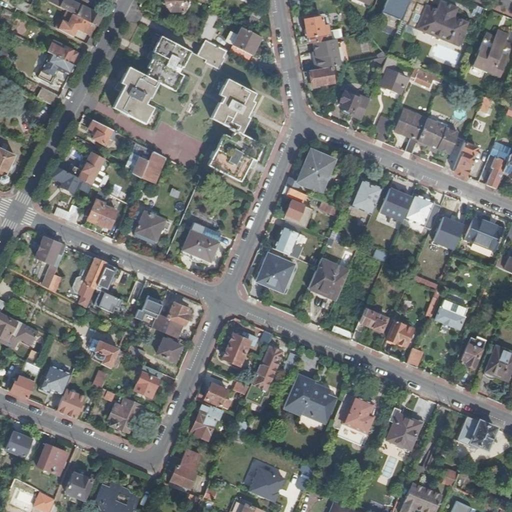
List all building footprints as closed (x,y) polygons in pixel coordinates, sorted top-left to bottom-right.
[(28,11),(31,6),(20,0),(19,0),(16,7),(27,13),(28,11)] [(96,26),(101,16),(91,11),(96,0),(79,0),(76,5),(67,0),(49,0),(49,2),(73,14),(96,26)] [(164,0),(163,2),(170,13),(182,12),(188,1),(187,0),(164,0)] [(401,22),(409,2),(405,0),(387,0),(382,14),(401,22)] [(428,1),(426,0),(410,0),(409,2),(401,22),(409,25),(408,27),(459,48),(469,24),(454,18),(458,9),(446,4),(444,9),(438,6),(436,11),(426,6),(428,1)] [(4,7),(0,15),(0,27),(4,19),(13,23),(17,14),(4,7)] [(270,26),(268,16),(254,9),(248,21),(262,29),(265,23),(270,26)] [(208,10),(195,35),(205,40),(207,42),(214,29),(211,28),(217,15),(208,10)] [(93,32),(96,26),(73,14),(69,22),(66,21),(65,23),(91,36),(93,32)] [(332,40),(330,32),(329,23),(331,23),(330,17),(326,14),(319,15),(319,14),(314,15),(315,19),(304,20),(306,29),(305,29),(304,31),(304,35),(305,36),(305,37),(297,38),(298,46),(313,43),(332,40)] [(370,27),(367,26),(365,31),(367,34),(386,58),(392,45),(389,43),(388,46),(378,34),(376,35),(370,27)] [(250,32),(242,28),(232,46),(251,56),(260,37),(250,32)] [(337,39),(344,38),(343,29),(330,32),(332,40),(337,39)] [(113,108),(145,125),(153,109),(146,105),(149,99),(150,99),(159,83),(175,91),(183,76),(178,73),(181,67),(183,68),(191,52),(160,36),(149,59),(151,60),(148,68),(150,69),(147,77),(128,68),(116,90),(121,93),(113,108)] [(497,43),(504,46),(506,42),(495,38),(492,45),(483,41),(481,47),(493,51),(497,43)] [(342,65),(337,39),(332,40),(313,43),(314,52),(316,52),(316,56),(316,60),(314,60),(315,70),(330,67),(342,65)] [(221,56),(224,50),(207,42),(205,40),(197,56),(206,60),(205,63),(219,70),(225,58),(221,56)] [(75,66),(80,56),(53,42),(47,52),(50,53),(75,66)] [(502,51),(504,46),(497,43),(493,51),(481,47),(472,67),(499,79),(509,54),(502,51)] [(72,72),(75,66),(50,53),(41,71),(54,78),(58,70),(70,76),(72,72)] [(383,66),(386,58),(373,60),(374,62),(383,66)] [(393,72),(397,62),(386,58),(383,66),(380,72),(384,74),(379,85),(400,94),(406,78),(393,72)] [(315,70),(310,71),(310,72),(310,73),(311,79),(312,79),(313,86),(334,83),(333,76),(332,76),(330,67),(315,70)] [(51,84),(54,78),(41,71),(38,77),(51,84)] [(430,88),(433,81),(417,74),(414,81),(430,88)] [(255,94),(227,79),(218,95),(223,98),(220,104),(219,103),(211,118),(229,128),(228,129),(231,130),(230,131),(234,132),(231,138),(224,135),(208,166),(240,182),(248,167),(252,168),(263,146),(241,134),(252,112),(250,110),(254,103),(251,101),(255,94)] [(42,87),(36,97),(54,106),(57,101),(59,96),(42,87)] [(350,115),(361,119),(368,101),(359,97),(358,99),(352,96),(354,92),(345,88),(339,102),(343,104),(341,109),(343,109),(342,112),(348,114),(349,112),(351,113),(350,115)] [(491,101),(484,97),(478,111),(486,114),(491,101)] [(416,143),(426,120),(403,111),(395,132),(410,138),(404,152),(411,155),(416,143)] [(384,143),(393,122),(381,117),(376,130),(380,132),(376,140),(384,143)] [(436,124),(426,119),(426,120),(416,143),(427,147),(428,148),(428,146),(437,149),(449,154),(458,134),(446,128),(447,125),(437,121),(436,124)] [(112,141),(116,132),(92,120),(88,129),(96,133),(93,139),(105,145),(108,139),(112,141)] [(453,172),(465,177),(477,149),(465,144),(453,172)] [(149,159),(152,151),(144,147),(141,154),(149,159)] [(0,180),(2,183),(6,181),(6,177),(5,176),(14,155),(0,148),(0,180)] [(155,184),(165,158),(152,151),(149,159),(148,161),(140,179),(141,179),(155,184)] [(320,191),(334,161),(312,151),(298,182),(320,191)] [(74,167),(70,174),(90,185),(91,186),(97,189),(102,191),(109,177),(105,174),(111,163),(104,159),(92,153),(82,171),(74,167)] [(511,155),(509,155),(506,162),(502,173),(508,176),(508,177),(509,177),(510,179),(511,179),(511,155)] [(448,156),(445,167),(451,168),(454,157),(448,156)] [(132,174),(140,179),(148,161),(140,158),(132,174)] [(502,173),(506,162),(495,158),(491,168),(493,169),(486,185),(495,189),(502,173)] [(76,187),(88,193),(91,186),(90,185),(70,174),(57,168),(52,178),(62,183),(61,187),(73,193),(76,187)] [(372,215),(383,189),(361,180),(350,206),(372,215)] [(305,195),(285,187),(282,194),(302,202),(305,195)] [(106,200),(108,194),(102,191),(97,189),(94,193),(106,200)] [(433,224),(439,210),(441,206),(434,204),(435,202),(413,194),(403,218),(431,230),(433,224)] [(87,220),(96,224),(104,206),(105,204),(96,200),(87,220)] [(301,227),(305,229),(313,210),(292,201),(284,219),(286,221),(301,227)] [(338,217),(341,210),(322,202),(319,209),(338,217)] [(393,209),(393,208),(386,205),(383,211),(394,216),(397,211),(393,209)] [(67,220),(76,224),(81,210),(73,206),(67,220)] [(104,206),(96,224),(103,227),(104,226),(109,228),(116,212),(104,206)] [(464,223),(465,221),(458,218),(460,213),(452,209),(450,214),(439,210),(433,224),(444,229),(439,240),(449,244),(446,251),(452,253),(460,232),(464,223)] [(136,232),(156,241),(161,230),(164,231),(165,228),(168,230),(171,223),(145,213),(136,232)] [(465,238),(494,250),(502,230),(473,218),(465,238)] [(298,234),(301,227),(286,221),(284,228),(298,234)] [(274,249),(278,251),(290,256),(296,244),(301,242),(303,236),(298,234),(284,228),(282,227),(276,241),(278,242),(274,249)] [(201,235),(190,231),(182,250),(210,262),(218,243),(217,243),(220,235),(204,228),(201,235)] [(155,243),(156,241),(136,232),(135,235),(155,243)] [(51,264),(41,285),(49,289),(55,275),(66,246),(45,237),(36,258),(51,264)] [(493,253),(494,250),(465,238),(463,241),(493,253)] [(273,249),(261,244),(258,251),(267,255),(256,282),(282,293),(294,265),(275,257),(278,251),(274,249),(273,249)] [(511,274),(511,257),(511,259),(500,254),(495,266),(511,274)] [(106,263),(95,259),(84,284),(95,289),(106,263)] [(337,298),(348,271),(321,260),(317,268),(309,287),(337,298)] [(106,263),(95,289),(101,291),(95,305),(111,312),(118,298),(105,293),(113,276),(116,268),(106,263)] [(116,268),(113,276),(118,279),(121,270),(116,268)] [(55,275),(49,289),(56,292),(62,278),(55,275)] [(131,293),(140,296),(147,281),(138,277),(131,293)] [(437,289),(425,317),(430,319),(441,290),(437,289)] [(462,318),(466,307),(443,298),(439,309),(439,308),(434,320),(442,323),(441,327),(448,330),(450,326),(458,330),(463,318),(462,318)] [(158,313),(152,328),(178,339),(184,325),(185,325),(189,316),(185,314),(188,308),(174,303),(168,317),(158,313)] [(370,309),(365,307),(359,322),(380,331),(381,328),(384,329),(387,324),(384,322),(385,319),(369,312),(370,309)] [(143,321),(146,313),(138,310),(135,317),(143,321)] [(37,331),(16,320),(15,322),(0,314),(0,336),(7,340),(10,336),(16,339),(17,336),(31,343),(37,331)] [(405,346),(412,330),(394,322),(387,340),(396,344),(397,343),(405,346)] [(332,326),(331,332),(347,336),(348,331),(332,326)] [(136,333),(126,328),(125,333),(134,336),(136,333)] [(267,345),(272,334),(265,330),(260,342),(267,345)] [(233,334),(228,346),(244,353),(248,344),(254,347),(258,338),(247,333),(244,336),(238,333),(236,333),(235,335),(233,334)] [(473,369),(484,341),(475,337),(474,340),(470,338),(460,361),(465,363),(464,365),(473,369)] [(97,354),(94,360),(96,361),(110,368),(112,365),(116,354),(121,356),(126,358),(127,353),(95,339),(91,350),(97,354)] [(174,362),(181,346),(164,339),(157,354),(174,362)] [(146,352),(131,345),(127,353),(126,358),(140,364),(146,352)] [(244,353),(228,346),(223,358),(239,365),(244,353)] [(247,394),(245,399),(251,401),(253,399),(258,401),(260,396),(264,395),(266,392),(265,390),(281,352),(269,346),(268,351),(265,350),(261,361),(250,387),(247,394)] [(485,372),(503,380),(507,370),(510,372),(511,367),(511,354),(495,347),(485,372)] [(412,349),(406,364),(415,368),(422,353),(412,349)] [(282,374),(289,377),(298,356),(290,353),(282,374)] [(117,367),(121,356),(116,354),(112,365),(117,367)] [(40,369),(26,362),(22,370),(36,377),(40,369)] [(64,396),(66,390),(72,375),(49,365),(39,389),(49,393),(50,390),(64,396)] [(161,373),(144,366),(134,391),(150,398),(153,391),(154,391),(161,373)] [(93,387),(101,390),(102,389),(108,374),(100,370),(93,387)] [(15,382),(11,392),(19,396),(27,399),(34,383),(19,377),(17,383),(15,382)] [(328,395),(330,390),(321,386),(320,387),(296,377),(285,405),(326,422),(336,398),(328,395)] [(247,394),(250,387),(237,381),(234,389),(247,394)] [(220,406),(227,390),(211,383),(205,399),(220,406)] [(101,390),(100,394),(105,396),(105,398),(106,399),(111,401),(112,400),(115,395),(102,389),(101,390)] [(64,396),(57,411),(71,417),(75,419),(84,398),(66,390),(64,396)] [(345,394),(332,426),(340,429),(342,423),(351,427),(350,428),(358,431),(359,430),(366,433),(372,421),(366,418),(368,415),(372,404),(370,404),(355,397),(354,396),(353,397),(345,394)] [(357,394),(355,397),(370,404),(371,400),(357,394)] [(140,413),(142,406),(124,398),(123,400),(130,403),(128,408),(124,406),(124,407),(115,404),(109,420),(112,421),(111,424),(112,426),(124,431),(128,423),(132,425),(137,413),(140,413)] [(218,420),(221,411),(203,403),(191,430),(198,433),(197,436),(204,439),(205,436),(208,437),(216,419),(218,420)] [(393,409),(388,420),(394,423),(397,414),(398,415),(399,411),(393,409)] [(397,414),(394,423),(387,439),(402,446),(405,440),(411,442),(419,424),(398,415),(397,414)] [(495,429),(466,416),(456,441),(476,449),(477,445),(486,449),(489,441),(491,438),(495,429)] [(232,435),(243,439),(249,424),(239,420),(232,435)] [(342,423),(340,429),(337,436),(361,446),(366,433),(359,430),(358,431),(350,428),(351,427),(342,423)] [(24,458),(32,439),(13,432),(6,450),(24,458)] [(405,440),(402,446),(409,449),(411,442),(405,440)] [(58,476),(67,454),(46,445),(37,467),(58,476)] [(168,485),(186,492),(187,489),(189,489),(195,473),(193,472),(200,455),(186,450),(179,466),(177,465),(168,485)] [(272,495),(285,464),(265,455),(252,486),(272,495)] [(297,488),(304,491),(307,485),(314,468),(303,464),(300,470),(304,471),(297,488)] [(442,483),(453,488),(455,482),(458,475),(459,475),(460,472),(457,470),(455,473),(448,470),(443,483),(442,483)] [(119,492),(121,487),(119,482),(113,480),(114,477),(106,474),(95,501),(98,503),(97,506),(99,511),(134,511),(139,501),(119,492)] [(84,500),(92,481),(83,477),(82,478),(73,475),(65,492),(84,500)] [(18,494),(22,483),(15,479),(9,491),(18,494)] [(420,511),(434,511),(442,496),(412,483),(399,511),(413,511),(415,509),(420,511)] [(129,490),(121,487),(119,492),(139,501),(140,498),(131,494),(129,490)] [(215,492),(207,488),(202,499),(198,508),(206,511),(210,500),(211,500),(215,492)] [(45,511),(48,511),(54,499),(40,492),(34,507),(45,511)] [(470,511),(472,508),(456,501),(450,511),(470,511)]
